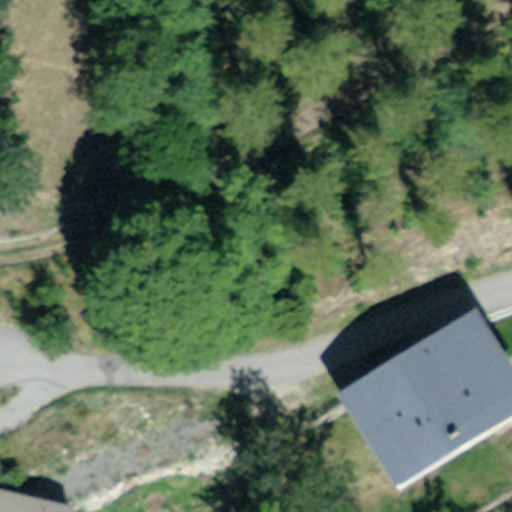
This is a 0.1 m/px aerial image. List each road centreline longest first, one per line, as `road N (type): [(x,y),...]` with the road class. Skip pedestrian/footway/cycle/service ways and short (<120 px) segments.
road 1 (track): [(511,21),(235,192),(0,255)]
road 2 (residential): [(0,370),(211,373),(303,359),(511,288)]
